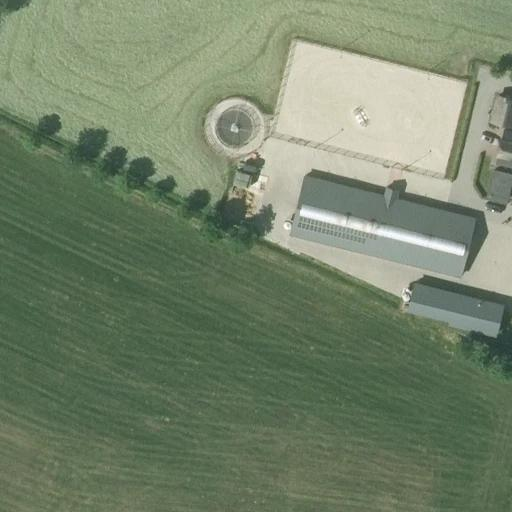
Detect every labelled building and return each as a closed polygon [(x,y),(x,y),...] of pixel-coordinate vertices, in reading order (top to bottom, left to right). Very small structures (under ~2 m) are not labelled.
[(511,133),(503,131),(499,146),(511,149),(511,133)] [(511,149),(499,146),(495,162),(511,166),(511,149)] [(474,219),(395,199),(397,191),(385,188),(383,197),(304,177),(290,234),(460,276),(474,219)] [(498,276),(497,296),(511,296),(511,250),(488,250),(487,276),(498,276)] [(383,276),(382,305),(446,306),(447,277),(383,276)] [(477,330),(484,302),(455,295),(448,323),(477,330)]
